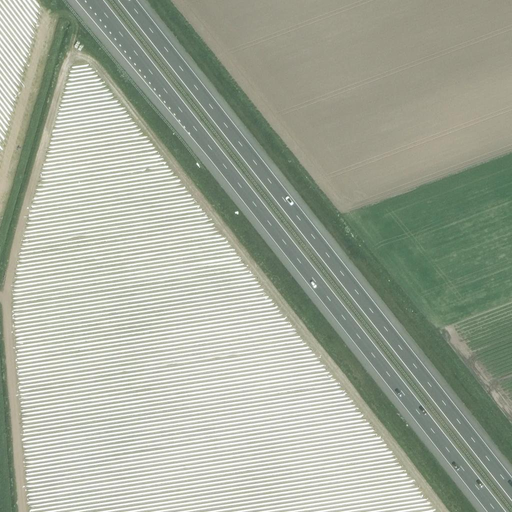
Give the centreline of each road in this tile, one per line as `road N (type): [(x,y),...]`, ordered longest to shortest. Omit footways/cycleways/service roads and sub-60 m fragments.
road 1 (motorway): [(94,0),(496,511)]
road 2 (motorway): [(511,489),(126,0)]
